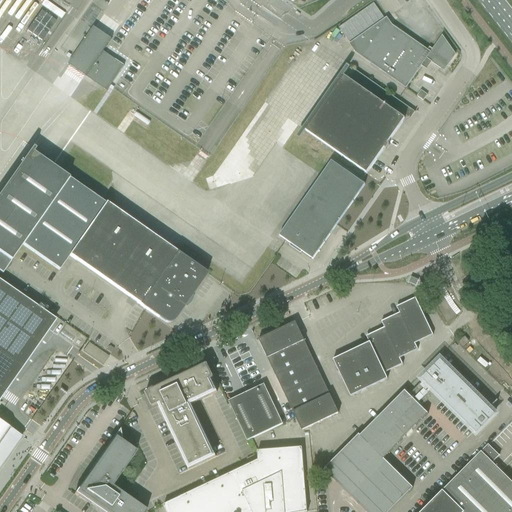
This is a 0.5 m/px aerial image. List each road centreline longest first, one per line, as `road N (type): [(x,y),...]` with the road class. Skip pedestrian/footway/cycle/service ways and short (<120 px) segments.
road 1 (tertiary): [(0,511),(79,400),(343,272)]
road 2 (unclassified): [(422,220),(404,161),(472,60),(435,0)]
road 3 (unknown): [(349,411),(470,305)]
road 4 (unclassified): [(511,330),(463,302),(429,234)]
